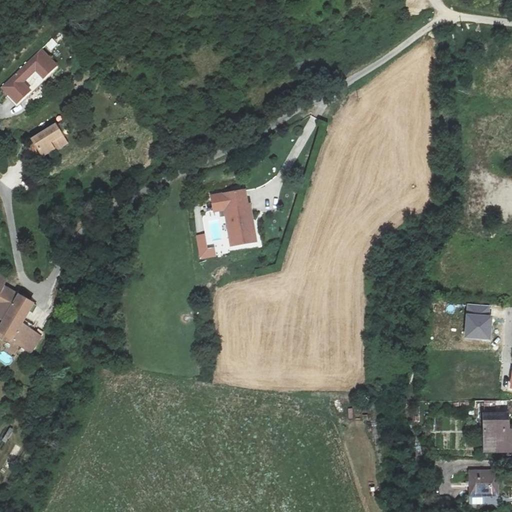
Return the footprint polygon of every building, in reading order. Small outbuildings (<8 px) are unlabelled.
[(37,53),(0,85),(17,104),(31,92),(23,83),(35,71),(43,81),(58,68),(49,58),(45,61),(37,53)] [(55,123),(31,138),(42,155),(55,148),(56,150),(68,143),(55,123)] [(225,209),(231,244),(256,240),(250,203),(246,204),(244,190),(212,195),(214,210),(225,209)] [(204,235),(197,236),(200,257),(214,255),(213,248),(206,249),(204,235)] [(32,353),(45,333),(41,330),(37,335),(25,326),(37,306),(5,288),(8,280),(0,275),(0,318),(6,323),(1,332),(32,353)] [(0,338),(0,348),(4,351),(9,344),(0,338)] [(511,423),(500,423),(498,456),(511,456),(511,423)] [(480,480),(478,506),(508,508),(510,483),(480,480)]
